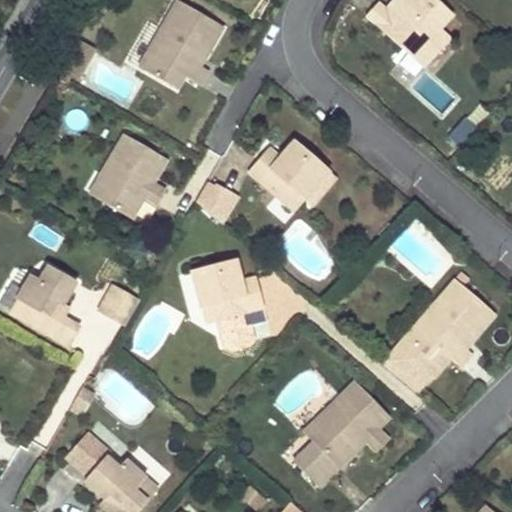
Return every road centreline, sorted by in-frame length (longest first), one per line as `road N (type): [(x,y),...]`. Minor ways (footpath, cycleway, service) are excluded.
road 1 (residential): [(511,247),(298,58)]
road 2 (residential): [(385,511),(511,387)]
road 3 (residential): [(213,145),(267,65),(298,58)]
